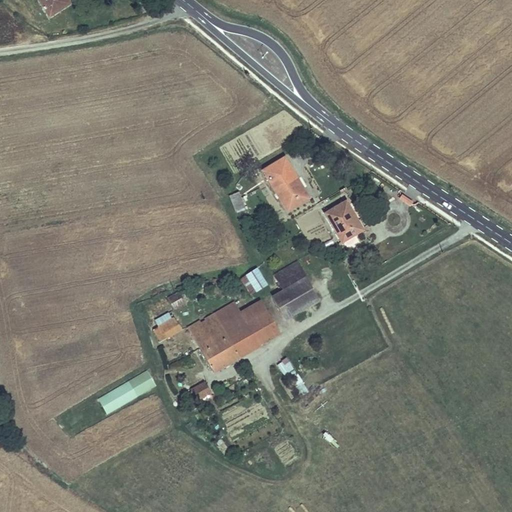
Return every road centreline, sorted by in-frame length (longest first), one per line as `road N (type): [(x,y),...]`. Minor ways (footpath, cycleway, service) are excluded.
road 1 (secondary): [(329,120),(511,244)]
road 2 (track): [(187,5),(112,33),(0,53)]
road 3 (secondary): [(329,120),(263,35),(187,5)]
road 4 (secondary): [(187,5),(329,120)]
